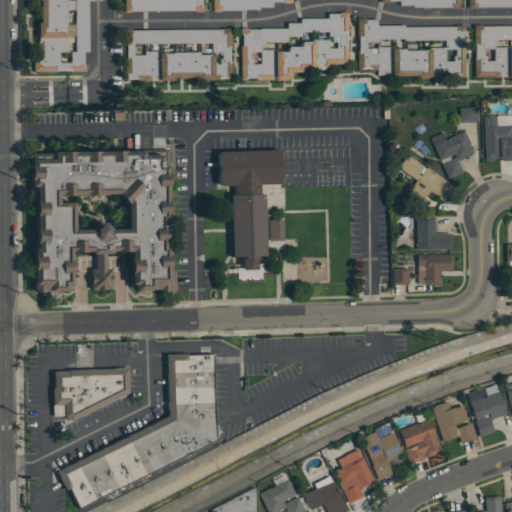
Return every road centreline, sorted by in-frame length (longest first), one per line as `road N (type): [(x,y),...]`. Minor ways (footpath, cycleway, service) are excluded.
road 1 (residential): [(0,327),(471,310),(481,223),(491,206),(511,199)]
road 2 (primary): [(5,511),(0,0)]
road 3 (residential): [(102,27),(260,20),(335,5)]
road 4 (residential): [(511,14),(403,18),(335,5)]
road 5 (residential): [(393,511),(431,487),(511,460)]
